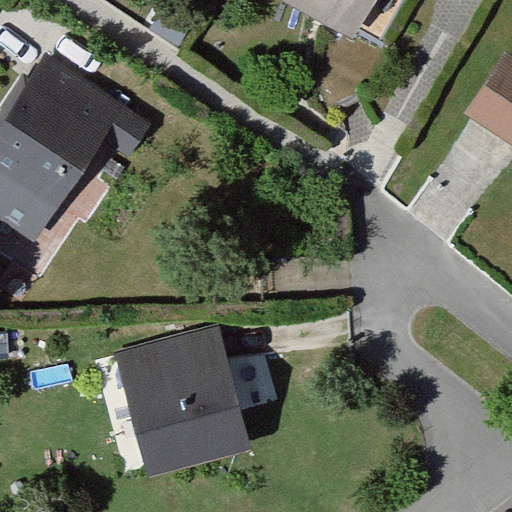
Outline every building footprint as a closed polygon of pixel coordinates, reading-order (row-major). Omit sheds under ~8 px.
[(264,0),(264,1),(325,37),(346,0),(351,0),(364,7),(367,0),(264,0)] [(351,0),(346,0),(325,37),(341,47),(344,42),(364,7),(351,0)] [(42,76),(24,100),(87,148),(104,126),(105,122),(42,76)] [(453,130),(511,168),(511,167),(511,96),(486,80),(476,95),(453,130)] [(46,176),(60,185),(87,148),(24,100),(0,133),(0,215),(11,225),(46,176)] [(25,235),(60,185),(46,176),(11,225),(25,235)] [(150,450),(157,480),(229,463),(230,458),(199,347),(196,344),(133,361),(141,390),(137,393),(114,399),(130,451),(146,447),(150,450)] [(141,390),(133,361),(107,366),(114,399),(137,393),(141,390)] [(138,485),(157,480),(150,450),(146,447),(130,451),(138,485)]
